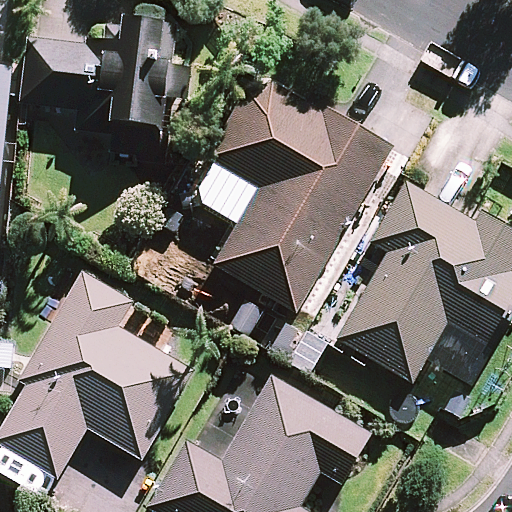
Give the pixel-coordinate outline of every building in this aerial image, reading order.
[(119,152),(177,154),(181,11),(140,9),(139,39),(40,36),(37,111),(77,112),(76,136),(119,138),(119,152)] [(18,64),(0,62),(0,232),(3,233),(18,64)] [(216,164),(262,189),(218,268),(299,313),(390,151),(263,80),(216,164)] [(488,224),(418,183),(386,239),(401,248),(350,336),(421,377),(433,357),(478,383),(511,324),(511,218),(496,209),(488,224)] [(141,300),(91,273),(4,435),(71,471),(97,421),(154,451),(202,360),(129,321),(141,300)] [(377,434),(276,373),(241,431),(218,417),(166,503),(180,511),(323,511),(306,502),(329,465),(351,478),(377,434)]
